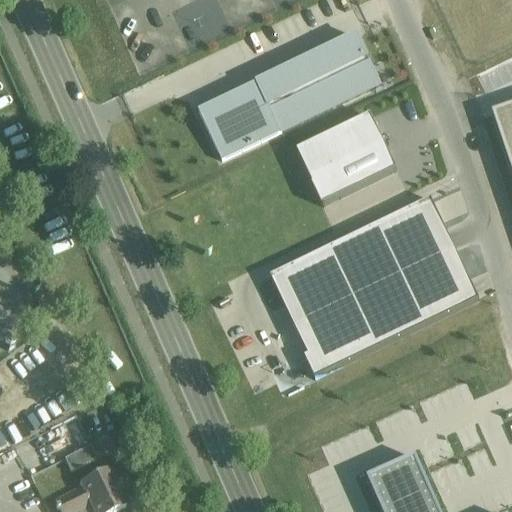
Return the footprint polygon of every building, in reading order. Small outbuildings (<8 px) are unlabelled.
[(201,112),(225,163),(384,88),(360,37),(201,112)] [(300,154),(326,208),(395,175),(369,121),(300,154)] [(433,201),(272,277),(318,376),(479,300),(433,201)] [(64,458),(86,447),(81,439),(59,450),(64,458)] [(89,449),(64,461),(70,473),(96,461),(89,449)] [(446,511),(419,450),(360,476),(376,511),(509,511),(510,511),(509,511),(446,511)] [(109,471),(79,485),(80,487),(81,489),(55,502),(60,511),(80,511),(90,507),(92,511),(116,511),(127,507),(109,471)]
